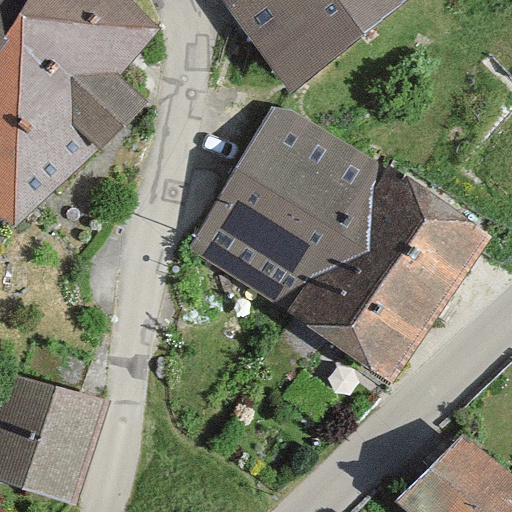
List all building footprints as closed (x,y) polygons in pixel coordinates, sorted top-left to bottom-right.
[(0,0),(0,200),(46,239),(166,97),(141,76),(174,37),(130,0),(0,0)] [(241,0),(317,96),(438,0),(241,0)] [(297,110),(203,255),(410,388),(504,243),(297,110)] [(20,377),(0,438),(0,476),(95,507),(126,410),(20,377)] [(511,511),(511,466),(473,433),(412,503),(422,511),(511,511)]
